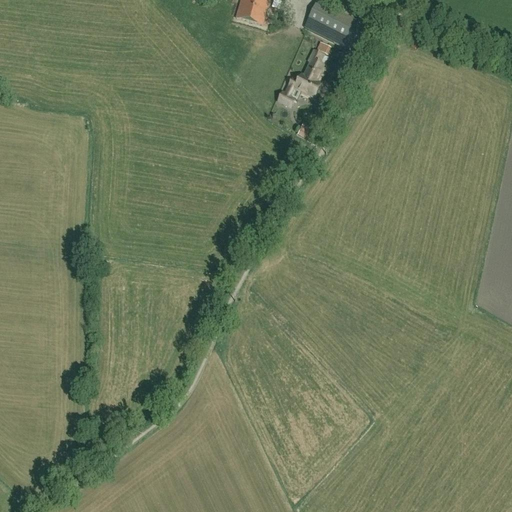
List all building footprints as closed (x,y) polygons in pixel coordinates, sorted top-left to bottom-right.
[(263,27),(270,0),(241,0),(236,20),(263,27)] [(282,12),(284,4),(278,2),(276,11),(282,12)] [(317,2),(304,29),(348,52),(346,57),(357,63),(373,31),(317,2)] [(320,51),(330,56),(334,49),(324,44),(320,51)] [(322,74),(329,60),(315,52),(309,63),(310,64),(303,77),(316,84),(322,74)] [(316,84),(303,77),(300,76),(297,82),(292,80),(284,95),(281,94),(277,102),(289,109),(293,100),(289,98),(294,90),(300,93),(300,94),(306,97),(307,96),(312,99),(319,86),(316,84)] [(305,127),(299,138),(312,145),(318,134),(305,127)]
